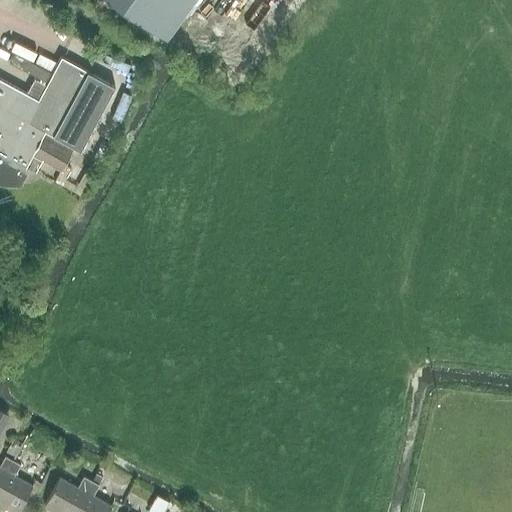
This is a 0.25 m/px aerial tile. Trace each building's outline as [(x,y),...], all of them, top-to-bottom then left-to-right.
[(112,0),(167,39),(194,0),(112,0)] [(0,179),(5,180),(18,181),(27,166),(36,171),(45,154),(64,164),(73,148),(45,133),(46,131),(54,135),(81,149),(115,85),(89,71),(62,56),(46,84),(35,78),(27,92),(0,77),(0,179)] [(0,432),(10,415),(0,409),(0,432)] [(36,439),(28,434),(16,456),(24,461),(36,439)] [(0,483),(13,460),(5,456),(0,465),(0,483)] [(13,460),(0,483),(0,506),(4,509),(6,506),(16,511),(17,511),(32,485),(14,475),(20,464),(13,460)] [(73,511),(91,480),(84,476),(78,487),(60,477),(45,504),(56,511),(55,511),(73,511)] [(99,484),(91,480),(73,511),(107,511),(111,505),(93,495),(99,484)] [(163,511),(169,502),(157,495),(148,511),(150,511),(163,511)]
